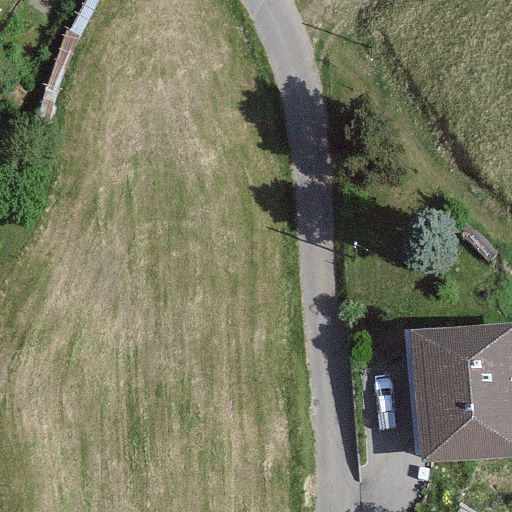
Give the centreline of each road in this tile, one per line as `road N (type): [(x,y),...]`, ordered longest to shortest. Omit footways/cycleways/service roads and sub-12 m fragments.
road 1 (unclassified): [(265,0),(308,142),(331,511)]
road 2 (track): [(285,47),(511,246)]
